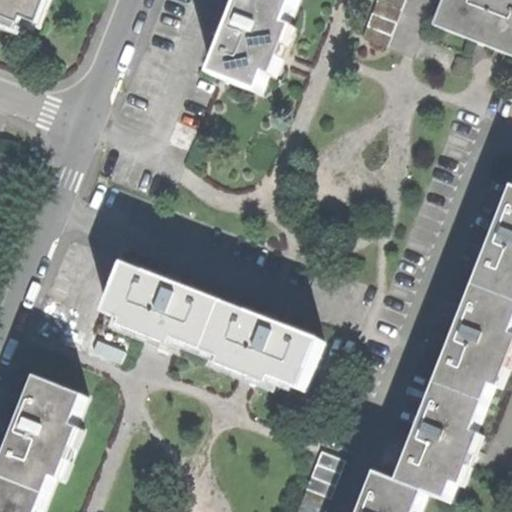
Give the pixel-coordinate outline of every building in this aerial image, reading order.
[(0,0),(0,15),(21,23),(24,16),(40,22),(48,0),(0,0)] [(215,75),(263,93),(270,76),(278,79),(298,27),(290,24),(298,0),(244,0),(235,25),(228,23),(226,28),(223,34),(230,37),(215,75)] [(377,0),(364,36),(390,46),(407,0),(377,0)] [(511,55),(511,0),(447,0),(438,26),(511,55)] [(0,214),(22,160),(0,151),(0,214)] [(511,206),(480,286),(511,298),(511,206)] [(130,265),(112,313),(131,320),(128,327),(177,346),(180,340),(211,352),(230,303),(181,284),(184,276),(178,274),(171,271),(168,279),(130,265)] [(511,298),(480,286),(441,383),(490,402),(508,356),(511,357),(511,298)] [(266,317),(230,303),(211,352),(228,358),(224,367),(274,386),(277,378),(307,390),(326,341),(279,323),(282,316),(268,310),(266,317)] [(18,439),(4,476),(53,495),(60,478),(69,482),(89,429),(81,426),(92,396),(43,378),(24,427),(17,425),(14,431),(12,437),(18,439)] [(498,405),(490,402),(441,383),(403,479),(452,499),(458,483),(465,486),(482,445),(498,405)] [(297,511),(328,511),(348,460),(322,450),(297,511)] [(420,511),(428,492),(379,474),(364,511),(420,511)] [(0,511),(46,511),(53,495),(4,476),(0,485),(0,511)]
